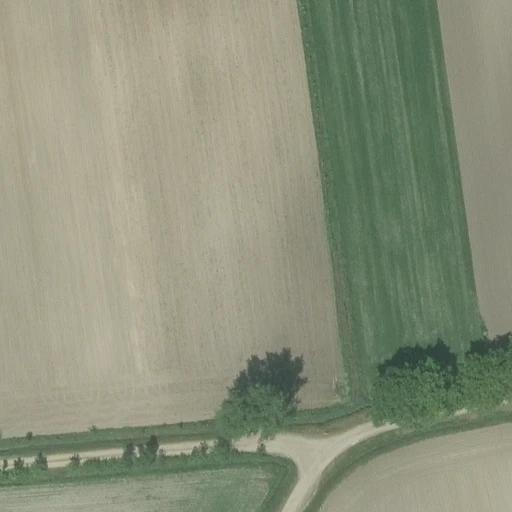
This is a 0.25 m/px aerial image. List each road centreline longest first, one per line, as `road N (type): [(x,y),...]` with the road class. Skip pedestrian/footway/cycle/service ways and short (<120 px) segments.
road 1 (track): [(0,468),(273,447),(317,459)]
road 2 (unclassified): [(287,511),(317,459),(338,446),(511,403)]
